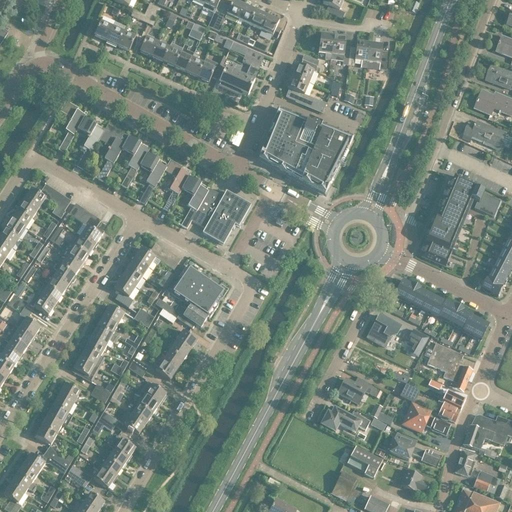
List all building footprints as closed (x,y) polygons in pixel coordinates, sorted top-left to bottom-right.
[(0,0),(0,45),(7,35),(0,30),(0,14),(5,2),(14,6),(17,0),(0,0)] [(112,0),(113,1),(114,1),(130,9),(132,8),(135,0),(112,0)] [(219,2),(220,0),(205,0),(203,5),(215,10),(219,2)] [(339,11),(343,0),(323,0),(322,4),(327,6),(325,12),(342,19),(345,13),(339,11)] [(230,7),(225,19),(236,24),(238,20),(244,7),(233,1),(230,7)] [(415,14),(419,5),(413,3),(409,11),(415,14)] [(149,5),(146,11),(152,13),(154,8),(149,5)] [(242,22),(249,25),(255,11),(244,7),(238,20),(236,24),(240,26),(242,22)] [(154,8),(152,13),(147,24),(152,27),(160,10),(154,8)] [(119,11),(113,9),(111,14),(116,17),(119,11)] [(179,15),(185,17),(187,11),(181,9),(179,15)] [(130,17),(136,19),(138,14),(132,11),(130,17)] [(138,14),(136,19),(147,24),(152,13),(146,11),(143,16),(138,14)] [(187,11),(185,17),(190,20),(193,14),(187,11)] [(249,25),(260,31),(267,17),(255,11),(249,25)] [(214,14),(208,27),(213,30),(219,16),(214,14)] [(176,18),(170,15),(168,21),(173,23),(176,18)] [(219,16),(213,30),(219,33),(225,19),(219,16)] [(279,22),(267,17),(260,31),(272,36),(271,38),(277,40),(281,30),(276,28),(279,22)] [(94,36),(105,42),(111,28),(100,23),(94,36)] [(193,25),(190,31),(196,33),(199,28),(193,25)] [(123,33),(111,28),(105,42),(116,47),(123,33)] [(134,38),(123,33),(116,47),(128,52),(134,38)] [(216,36),(210,33),(208,39),(213,41),(216,36)] [(326,54),(325,60),(330,61),(333,37),(320,35),(318,53),(326,54)] [(216,36),(213,41),(220,44),(223,38),(216,36)] [(250,39),(244,36),(241,43),(247,45),(250,39)] [(330,61),(342,62),(342,66),(348,66),(350,48),(344,47),(346,38),(333,37),(330,61)] [(146,38),(139,52),(151,57),(157,44),(146,38)] [(499,43),(499,45),(499,46),(497,53),(505,56),(511,58),(511,65),(511,66),(511,41),(503,38),(501,43),(499,43)] [(253,48),(264,53),(267,47),(256,42),(253,48)] [(355,49),(350,48),(348,66),(353,67),(354,61),(367,62),(369,45),(356,43),(355,49)] [(151,57),(162,63),(169,49),(157,44),(151,57)] [(171,44),(169,49),(162,63),(174,68),(180,54),(182,49),(171,44)] [(382,46),(369,45),(367,62),(380,64),(379,71),(384,71),(387,53),(381,53),(382,46)] [(182,49),(180,54),(174,68),(185,73),(191,59),(193,55),(186,51),(188,48),(184,46),(182,49)] [(245,56),(242,63),(250,66),(258,70),(261,64),(264,57),(251,51),(248,50),(245,56)] [(193,55),(191,59),(185,73),(197,78),(203,64),(196,61),(198,57),(193,55)] [(301,61),(317,67),(318,61),(303,56),(301,61)] [(216,65),(205,60),(203,64),(197,78),(208,83),(210,78),(216,80),(225,59),(220,57),(216,65)] [(292,78),(309,84),(314,73),(316,73),(317,67),(301,61),(299,66),(297,65),(292,78)] [(225,69),(217,87),(240,97),(242,94),(247,96),(254,82),(253,81),(258,70),(250,66),(245,78),(225,69)] [(511,74),(492,67),(486,81),(510,91),(511,87),(511,74)] [(321,114),(325,105),(319,103),(304,96),(309,84),(292,78),(287,90),(289,90),(285,98),(295,102),(295,103),(321,114)] [(332,83),(330,93),(331,93),(331,96),(337,98),(340,85),(332,83)] [(494,110),(501,113),(511,117),(511,100),(507,99),(496,94),(494,99),(481,94),(475,110),(491,116),(494,110)] [(346,95),(344,101),(350,104),(352,98),(346,95)] [(373,100),(365,98),(364,106),(372,107),(373,100)] [(67,133),(63,141),(58,150),(64,153),(68,144),(77,129),(83,118),(86,114),(65,102),(59,112),(71,120),(64,131),(67,133)] [(324,197),(330,185),(352,141),(325,129),(326,127),(302,118),(301,120),(279,110),(258,159),(287,175),(307,187),(307,188),(308,188),(308,187),(324,196),(323,197),(324,197)] [(82,170),(98,141),(104,130),(83,118),(77,129),(89,136),(82,148),(86,150),(76,167),(82,170)] [(464,137),(463,139),(470,143),(471,140),(472,138),(484,143),(483,145),(499,152),(500,150),(501,147),(505,138),(506,135),(503,134),(477,123),(475,128),(469,125),(464,137)] [(125,142),(126,139),(121,136),(122,134),(106,126),(104,130),(98,141),(110,148),(103,160),(107,162),(97,179),(103,182),(105,178),(106,178),(122,148),(125,142)] [(131,180),(140,165),(140,164),(146,154),(149,149),(127,137),(126,139),(125,142),(122,148),(134,155),(127,167),(131,169),(126,177),(121,186),(126,189),(131,180)] [(144,206),(150,197),(164,172),(166,166),(146,154),(140,164),(140,165),(152,172),(145,184),(148,186),(144,194),(138,203),(144,206)] [(173,204),(182,189),(187,177),(188,178),(191,173),(169,161),(166,166),(164,172),(175,178),(169,190),(172,192),(168,201),(162,209),(168,213),(173,204)] [(180,226),(187,230),(209,189),(188,178),(187,177),(182,189),(193,195),(187,207),(190,209),(180,226)] [(476,203),(473,210),(494,218),(501,202),(474,190),(476,186),(454,177),(425,244),(427,245),(421,258),(445,268),(451,253),(448,252),(470,200),(476,203)] [(50,188),(45,185),(39,194),(43,198),(50,188)] [(49,202),(55,192),(50,188),(43,198),(46,200),(49,202)] [(250,206),(226,193),(223,197),(209,189),(187,230),(191,222),(205,229),(202,234),(223,246),(232,230),(233,231),(235,226),(239,229),(242,223),(241,222),(250,206)] [(31,190),(24,200),(39,210),(42,205),(45,207),(49,202),(46,200),(43,198),(39,194),(31,190)] [(55,192),(49,202),(54,205),(61,195),(55,192)] [(61,195),(54,205),(59,208),(65,198),(61,195)] [(59,208),(61,210),(64,212),(71,202),(65,198),(59,208)] [(39,210),(24,200),(18,210),(32,220),(39,210)] [(80,208),(75,205),(69,215),(72,217),(74,218),(80,208)] [(74,218),(78,221),(85,212),(80,208),(74,218)] [(25,230),(32,220),(18,210),(11,220),(25,230)] [(64,212),(61,210),(56,217),(60,219),(65,212),(64,212)] [(90,215),(85,212),(78,221),(84,225),(90,215)] [(72,217),(69,215),(68,214),(63,221),(67,224),(72,217)] [(84,225),(87,227),(88,228),(95,218),(90,215),(84,225)] [(95,218),(88,228),(93,232),(100,221),(95,218)] [(19,240),(25,230),(11,220),(4,230),(19,240)] [(47,230),(51,233),(55,226),(52,224),(47,230)] [(87,227),(80,238),(94,247),(101,237),(93,232),(88,228),(87,227)] [(54,235),(58,237),(63,231),(59,228),(54,235)] [(0,241),(12,250),(19,240),(4,230),(0,236),(0,241)] [(51,233),(47,230),(43,237),(46,240),(51,233)] [(58,237),(54,235),(50,241),(54,244),(58,237)] [(87,257),(94,247),(80,238),(73,248),(87,257)] [(0,256),(5,260),(12,250),(0,241),(0,256)] [(511,256),(511,243),(507,241),(502,251),(511,256)] [(34,250),(38,253),(42,246),(38,243),(34,250)] [(155,244),(148,254),(153,257),(160,247),(155,244)] [(160,247),(153,257),(155,258),(158,261),(165,251),(160,247)] [(49,251),(45,248),(41,254),(45,257),(49,251)] [(80,267),(87,257),(73,248),(67,258),(80,267)] [(153,257),(148,254),(141,249),(134,260),(148,269),(155,258),(153,257)] [(38,253),(34,250),(29,256),(33,259),(38,253)] [(163,264),(170,254),(165,251),(158,261),(163,264)] [(511,256),(502,251),(497,261),(511,268),(511,256)] [(45,257),(41,254),(36,261),(41,264),(45,257)] [(163,264),(168,267),(175,257),(170,254),(163,264)] [(180,260),(175,257),(168,267),(173,271),(180,260)] [(67,258),(60,267),(74,277),(80,267),(67,258)] [(141,279),(148,269),(134,260),(128,270),(141,279)] [(511,268),(497,261),(492,270),(509,279),(511,272),(511,268)] [(21,270),(25,273),(29,266),(25,263),(21,270)] [(73,279),(74,277),(60,267),(60,268),(56,265),(52,269),(57,272),(53,278),(67,287),(69,285),(70,286),(71,285),(74,281),(74,280),(73,279)] [(194,325),(200,329),(207,319),(208,320),(211,316),(218,306),(216,305),(225,292),(218,287),(188,267),(175,287),(170,293),(190,307),(183,316),(183,317),(189,321),(194,325)] [(36,271),(32,268),(27,275),(31,277),(36,271)] [(25,273),(21,270),(16,277),(20,279),(25,273)] [(135,289),(141,279),(128,270),(121,280),(135,289)] [(504,287),(509,279),(492,270),(488,279),(487,279),(487,280),(504,289),(505,288),(504,287)] [(167,282),(168,280),(172,275),(168,272),(163,279),(167,282)] [(31,277),(27,275),(23,281),(27,284),(31,277)] [(53,278),(47,287),(61,297),(67,287),(53,278)] [(167,282),(163,279),(159,285),(163,288),(167,282)] [(121,280),(114,290),(128,299),(135,289),(121,280)] [(487,280),(483,289),(482,289),(482,290),(484,291),(484,292),(490,295),(499,299),(504,289),(487,280)] [(411,286),(402,281),(394,297),(403,302),(411,286)] [(61,297),(47,287),(43,285),(40,290),(44,292),(40,298),(54,307),(61,297)] [(0,286),(0,293),(7,299),(10,293),(0,286)] [(403,302),(411,306),(420,290),(411,286),(403,302)] [(411,306),(420,311),(428,295),(420,290),(411,306)] [(150,298),(154,301),(158,295),(154,292),(150,298)] [(54,307),(40,298),(36,295),(29,305),(47,317),(54,307)] [(428,295),(420,311),(428,315),(437,299),(428,295)] [(13,296),(10,301),(23,310),(27,305),(13,296)] [(445,303),(437,299),(428,315),(437,319),(446,302),(445,302),(445,303)] [(159,300),(156,303),(155,305),(161,309),(162,310),(169,315),(176,319),(176,320),(178,321),(182,315),(174,310),(170,307),(159,300)] [(23,310),(10,301),(7,306),(20,315),(23,310)] [(454,307),(446,302),(437,319),(437,320),(438,319),(446,323),(454,307)] [(104,318),(118,326),(124,316),(110,307),(104,318)] [(455,327),(463,311),(454,307),(446,323),(455,327)] [(140,310),(137,315),(150,324),(153,319),(140,310)] [(169,315),(162,310),(159,316),(172,324),(176,319),(169,315)] [(471,316),(463,311),(455,327),(463,331),(462,332),(462,333),(471,316)] [(150,324),(137,315),(134,320),(147,329),(150,324)] [(183,317),(183,316),(182,315),(178,321),(191,329),(192,327),(187,324),(189,321),(183,317)] [(479,321),(471,317),(472,316),(471,316),(462,333),(471,337),(479,321)] [(379,317),(367,339),(385,348),(393,333),(397,335),(400,328),(379,317)] [(112,337),(118,326),(104,318),(98,328),(112,337)] [(19,329),(33,339),(39,329),(26,319),(19,329)] [(488,326),(479,321),(471,337),(480,342),(488,326)] [(112,337),(98,328),(92,339),(107,347),(109,342),(115,345),(118,340),(112,337)] [(12,340),(26,349),(33,339),(19,329),(12,340)] [(147,337),(151,340),(155,333),(151,331),(147,337)] [(412,331),(406,343),(412,346),(408,353),(417,358),(427,340),(412,331)] [(196,341),(182,332),(176,342),(190,351),(196,341)] [(6,342),(9,344),(5,349),(19,359),(26,349),(12,340),(9,337),(6,342)] [(151,340),(147,337),(143,344),(148,347),(151,340)] [(92,339),(86,349),(101,357),(107,347),(92,339)] [(131,348),(135,350),(140,343),(135,341),(131,348)] [(183,361),(190,351),(176,342),(169,352),(183,361)] [(454,377),(458,367),(463,357),(435,345),(427,366),(445,373),(443,379),(452,382),(454,377)] [(135,350),(131,348),(127,354),(132,357),(135,350)] [(0,359),(13,368),(19,359),(5,349),(2,355),(0,353),(0,359)] [(80,360),(95,368),(99,370),(105,360),(101,357),(86,349),(80,360)] [(361,351),(356,362),(382,375),(387,364),(361,351)] [(176,371),(183,361),(169,352),(162,361),(176,371)] [(0,374),(6,378),(13,368),(0,359),(0,374)] [(134,359),(131,364),(145,373),(149,368),(134,359)] [(91,383),(99,370),(95,368),(80,360),(74,370),(72,373),(85,380),(91,383)] [(123,361),(120,368),(124,371),(128,364),(123,361)] [(176,371),(162,361),(155,372),(169,381),(176,371)] [(145,373),(131,364),(128,369),(142,378),(145,373)] [(458,367),(454,377),(468,383),(473,372),(463,369),(458,367)] [(124,371),(120,368),(116,375),(120,377),(124,371)] [(450,386),(448,385),(448,387),(463,394),(468,383),(454,377),(452,382),(450,386)] [(409,378),(406,385),(419,391),(422,384),(409,378)] [(338,395),(358,406),(366,393),(369,395),(370,393),(377,396),(380,391),(373,388),(360,380),(357,386),(354,384),(354,385),(345,381),(338,395)] [(430,381),(428,387),(439,392),(440,390),(442,386),(430,381)] [(144,388),(148,391),(145,396),(159,406),(166,395),(148,383),(144,388)] [(419,392),(420,391),(419,391),(406,385),(400,397),(414,404),(419,392)] [(65,386),(60,396),(74,404),(80,394),(65,386)] [(96,386),(93,391),(107,399),(110,394),(96,386)] [(107,399),(93,391),(90,396),(105,404),(107,399)] [(116,401),(120,394),(116,391),(112,398),(116,401)] [(447,391),(441,403),(444,405),(459,412),(465,400),(447,391)] [(68,415),(74,404),(60,396),(54,407),(68,415)] [(159,406),(145,396),(138,406),(152,415),(159,406)] [(444,405),(438,403),(436,409),(438,409),(435,415),(455,424),(460,412),(459,412),(444,405)] [(152,415),(138,406),(135,404),(128,414),(131,416),(145,425),(152,415)] [(431,413),(411,404),(402,426),(422,435),(425,427),(431,429),(430,430),(445,437),(450,426),(429,418),(431,413)] [(68,415),(54,407),(47,418),(62,426),(66,428),(72,417),(68,415)] [(328,413),(321,425),(335,433),(339,425),(350,431),(351,430),(355,433),(358,428),(365,432),(369,423),(352,414),(350,417),(332,408),(329,413),(328,413)] [(373,411),(370,417),(375,419),(378,414),(373,411)] [(103,412),(100,417),(114,427),(118,422),(103,412)] [(387,425),(391,418),(381,413),(377,420),(387,425)] [(89,421),(93,423),(97,417),(92,414),(89,421)] [(138,435),(145,425),(131,416),(124,426),(138,435)] [(103,427),(111,432),(114,427),(100,417),(97,422),(92,432),(98,435),(103,427)] [(477,417),(473,428),(470,427),(463,447),(480,453),(484,441),(491,444),(491,443),(503,447),(507,437),(511,439),(511,423),(508,422),(498,418),(496,423),(477,417)] [(56,436),(62,426),(47,418),(41,428),(56,436)] [(374,420),(371,426),(382,432),(385,427),(374,420)] [(50,447),(56,436),(41,428),(35,438),(50,447)] [(80,436),(84,438),(88,432),(84,429),(80,436)] [(425,451),(424,452),(413,447),(416,441),(397,434),(390,454),(408,461),(410,454),(422,459),(421,461),(437,467),(441,457),(425,451)] [(84,438),(80,436),(76,442),(81,445),(84,438)] [(108,446),(114,451),(128,460),(135,450),(115,436),(108,446)] [(89,439),(85,446),(89,448),(93,442),(89,439)] [(85,455),(89,448),(85,446),(81,453),(85,455)] [(364,476),(374,480),(383,461),(356,447),(350,459),(368,468),(364,476)] [(374,455),(382,459),(384,454),(377,450),(374,455)] [(484,456),(494,460),(497,454),(486,450),(484,456)] [(107,461),(121,470),(128,460),(114,451),(107,461)] [(462,452),(455,474),(467,478),(468,477),(470,478),(475,463),(472,462),(474,456),(462,452)] [(31,455),(24,465),(38,474),(44,465),(31,455)] [(53,460),(67,470),(70,464),(73,460),(68,457),(64,462),(56,456),(53,460)] [(50,465),(64,475),(67,470),(53,460),(50,465)] [(114,480),(121,470),(107,461),(100,470),(114,480)] [(24,465),(17,476),(31,485),(38,474),(24,465)] [(72,466),(69,471),(87,484),(91,478),(87,475),(87,476),(72,466)] [(500,466),(498,472),(504,474),(506,468),(500,466)] [(107,490),(114,480),(100,470),(93,480),(107,490)] [(66,476),(67,476),(64,481),(69,484),(71,480),(80,486),(84,489),(87,484),(69,471),(66,476)] [(343,473),(332,494),(346,501),(346,500),(354,503),(359,493),(352,490),(357,480),(343,473)] [(474,488),(494,496),(500,481),(482,473),(479,474),(474,488)] [(421,481),(406,474),(399,490),(415,496),(416,494),(425,498),(429,489),(419,485),(421,481)] [(17,476),(10,486),(24,495),(27,490),(33,494),(37,489),(31,485),(17,476)] [(63,484),(60,489),(64,492),(68,486),(63,484)] [(4,495),(11,500),(16,504),(17,505),(24,495),(10,486),(4,495)] [(499,487),(494,499),(501,502),(507,490),(499,487)] [(496,511),(499,505),(463,490),(453,511),(496,511)] [(58,492),(54,499),(58,502),(62,495),(58,492)] [(90,494),(83,504),(94,511),(98,511),(104,504),(90,494)] [(47,505),(51,497),(47,495),(43,502),(47,505)] [(364,510),(367,511),(385,511),(388,506),(370,497),(364,510)] [(9,511),(16,504),(11,500),(4,510),(6,511),(9,511)] [(295,511),(296,511),(275,501),(269,511),(295,511)]
